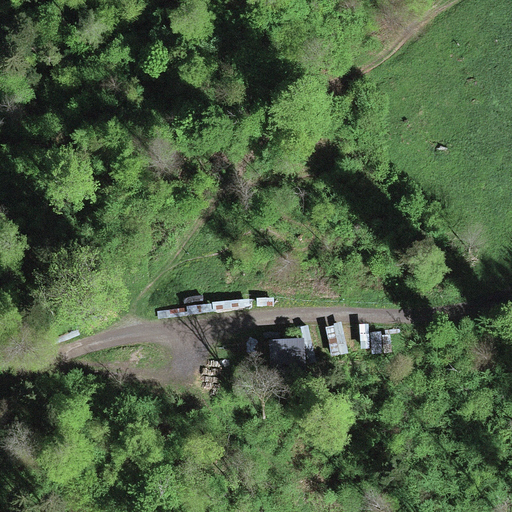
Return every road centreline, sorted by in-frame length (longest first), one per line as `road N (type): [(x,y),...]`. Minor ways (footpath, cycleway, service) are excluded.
road 1 (track): [(511,294),(479,318),(422,325),(299,319),(111,339)]
road 2 (track): [(294,131),(451,0)]
